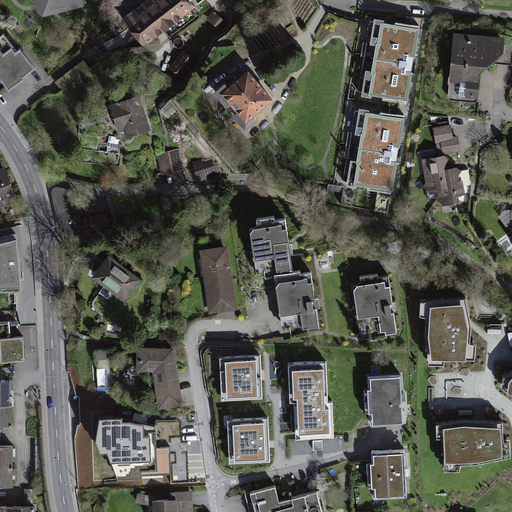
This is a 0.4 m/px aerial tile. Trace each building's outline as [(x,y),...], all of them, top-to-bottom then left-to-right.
[(84,5),(83,0),(33,0),(43,12),(84,5)] [(152,44),(198,9),(190,0),(144,0),(128,13),(152,44)] [(372,24),(360,94),(408,102),(419,31),(372,24)] [(0,84),(4,90),(37,63),(10,29),(0,37),(0,84)] [(510,40),(453,35),(448,93),(480,95),(486,66),(509,57),(510,40)] [(245,118),(274,93),(250,65),(221,89),(245,118)] [(121,136),(147,128),(137,96),(111,104),(121,136)] [(356,112),(344,182),(392,190),(403,119),(356,112)] [(450,126),(433,129),(438,155),(455,152),(450,126)] [(159,153),(161,174),(173,173),(171,152),(159,153)] [(442,158),(427,160),(430,177),(427,178),(430,195),(438,194),(440,206),(464,202),(458,169),(445,171),(442,158)] [(0,202),(16,197),(7,170),(0,171),(0,202)] [(79,195),(58,190),(52,195),(60,230),(86,224),(79,195)] [(257,273),(293,268),(285,215),(249,220),(257,273)] [(25,243),(21,225),(3,226),(4,234),(0,234),(0,264),(16,263),(15,244),(25,243)] [(207,309),(233,308),(230,250),(204,251),(207,309)] [(127,301),(141,281),(107,256),(93,277),(127,301)] [(283,330),(319,324),(310,271),(275,276),(283,330)] [(360,330),(395,325),(388,277),(352,282),(360,330)] [(465,351),(469,321),(464,296),(431,298),(428,327),(431,351),(465,351)] [(0,359),(24,359),(22,339),(10,339),(9,322),(0,322),(0,359)] [(160,406),(181,403),(172,350),(139,347),(139,367),(154,368),(160,406)] [(222,401),(262,399),(260,356),(219,359),(222,401)] [(297,438),(335,436),(333,400),(329,401),(327,361),(289,363),(291,401),(295,401),(297,438)] [(403,419),(400,373),(368,375),(371,421),(403,419)] [(0,425),(11,425),(10,381),(0,380),(0,425)] [(478,456),(503,450),(501,419),(471,417),(443,421),(446,454),(478,456)] [(230,464),(270,462),(268,419),(228,421),(230,464)] [(180,421),(157,423),(155,428),(128,422),(101,422),(98,442),(101,454),(108,453),(118,480),(141,479),(141,475),(172,474),(173,482),(187,481),(187,444),(181,444),(180,421)] [(13,452),(13,446),(0,446),(0,488),(13,489),(13,478),(13,452)] [(406,489),(404,447),(372,449),(374,491),(406,489)] [(321,511),(316,490),(279,499),(275,483),(250,489),(255,511),(321,511)] [(177,511),(176,496),(151,498),(151,511),(177,511)] [(33,511),(33,503),(1,503),(0,511),(33,511)]
